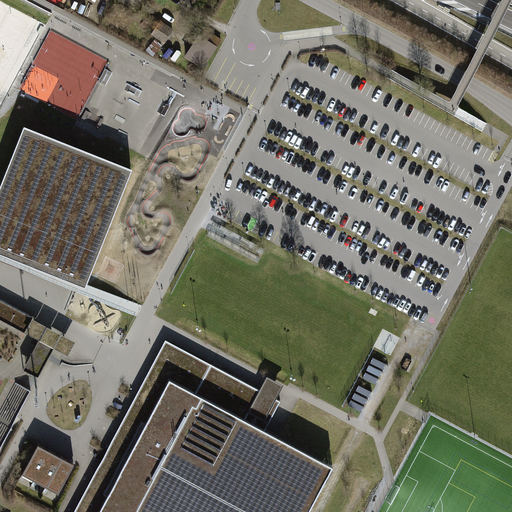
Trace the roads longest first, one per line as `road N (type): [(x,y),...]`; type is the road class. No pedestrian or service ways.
road 1 (unclassified): [(314,0),(511,108)]
road 2 (motorway): [(405,0),(511,60)]
